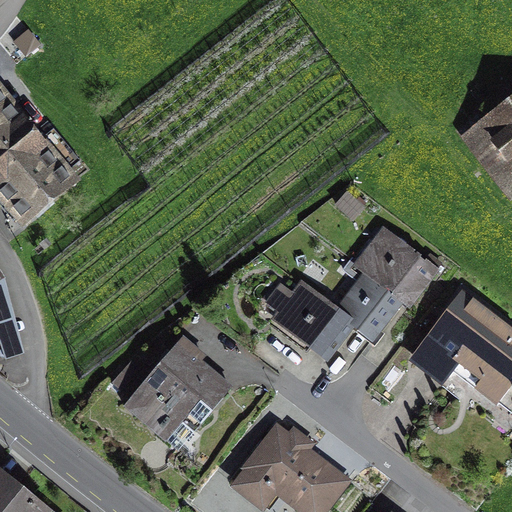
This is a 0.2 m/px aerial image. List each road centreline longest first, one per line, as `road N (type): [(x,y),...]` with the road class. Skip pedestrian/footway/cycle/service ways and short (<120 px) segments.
road 1 (residential): [(201,333),(451,511)]
road 2 (tertiary): [(140,511),(0,401)]
